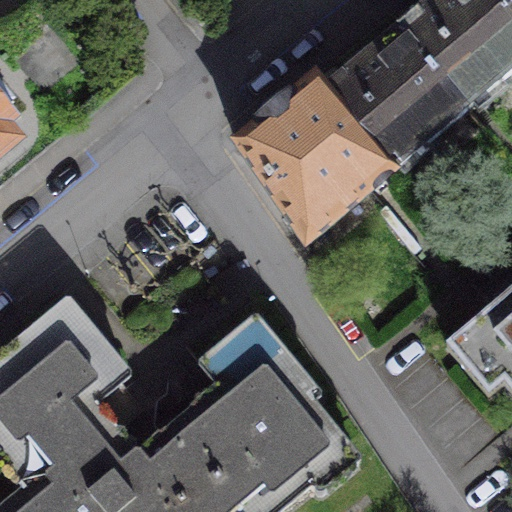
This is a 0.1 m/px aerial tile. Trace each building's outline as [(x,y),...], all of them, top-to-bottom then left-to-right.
[(511,74),(511,14),(500,0),(431,0),(398,28),(467,111),(511,74)] [(511,0),(500,0),(511,14),(511,0)] [(467,111),(398,28),(320,92),(389,176),(467,111)] [(389,176),(320,92),(312,83),(238,148),(305,245),(389,176)] [(0,148),(10,140),(0,128),(0,121),(5,118),(0,112),(0,110),(11,101),(0,88),(0,148)] [(511,292),(462,335),(511,394),(511,292)] [(319,397),(255,321),(200,367),(217,387),(137,455),(117,432),(143,411),(121,385),(129,378),(67,303),(0,359),(0,453),(24,482),(17,487),(22,493),(0,511),(277,511),(308,487),(312,491),(355,456),(310,404),(319,397)]
